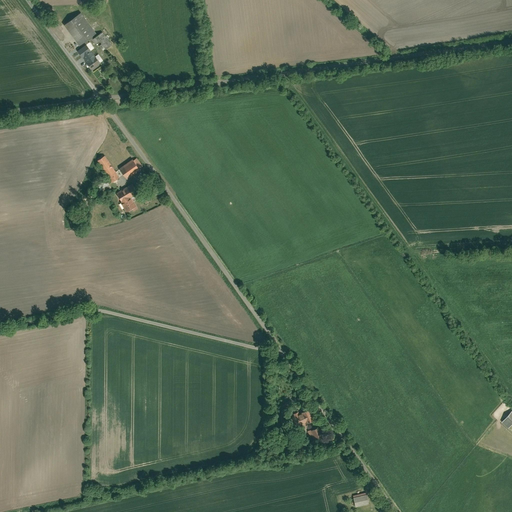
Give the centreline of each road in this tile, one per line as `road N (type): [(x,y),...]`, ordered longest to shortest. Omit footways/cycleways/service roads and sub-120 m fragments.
road 1 (residential): [(511,40),(101,96)]
road 2 (residential): [(101,96),(279,350)]
road 3 (residential): [(279,350),(101,306),(0,325)]
road 4 (residential): [(279,350),(389,511)]
road 5 (residential): [(28,0),(101,96)]
